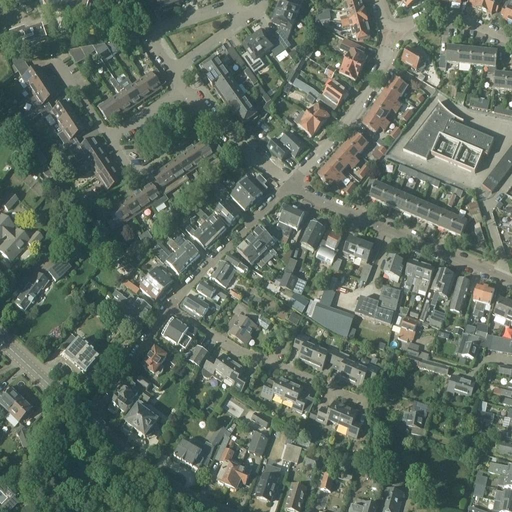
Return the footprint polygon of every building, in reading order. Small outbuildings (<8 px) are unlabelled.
[(44,0),(43,3),(47,11),(75,19),(88,11),(91,0),(44,0)] [(163,12),(172,9),(168,0),(148,0),(149,0),(155,0),(159,11),(163,10),(163,12)] [(182,0),(168,0),(172,9),(180,7),(179,4),(183,3),(182,0)] [(297,0),(295,5),(282,0),(281,4),(279,3),(275,12),(296,20),(304,0),(297,0)] [(321,0),(343,1),(344,5),(347,13),(363,9),(361,0),(357,1),(356,0),(321,0)] [(403,0),(403,1),(408,9),(421,2),(419,0),(403,0)] [(473,8),(482,12),(486,0),(470,0),(470,3),(474,5),(473,8)] [(497,1),(494,0),(486,0),(482,12),(492,15),(493,12),(497,14),(500,6),(496,5),(497,1)] [(511,24),(511,2),(508,0),(501,15),(505,17),(503,21),(511,24)] [(363,9),(347,13),(348,17),(341,19),(342,24),(366,17),(364,9),(363,9)] [(296,20),(275,12),(272,20),(274,21),(273,24),(285,30),(283,36),(282,35),(277,39),(286,52),(291,48),(287,42),(296,20)] [(321,16),(319,16),(320,22),(322,22),(331,21),(330,14),(321,16)] [(369,26),(366,17),(342,24),(343,28),(350,27),(351,30),(369,26)] [(369,26),(351,30),(354,39),(356,38),(358,43),(371,40),(369,35),(370,35),(368,26),(369,26)] [(18,50),(48,40),(43,27),(27,33),(25,29),(10,34),(13,43),(15,42),(18,50)] [(286,52),(277,39),(272,43),(264,32),(260,34),(259,32),(252,37),(265,56),(271,51),(276,58),(286,52)] [(265,56),(252,37),(245,42),(246,44),(243,47),(251,58),(245,61),(254,74),(264,67),(259,60),(265,56)] [(342,47),(351,52),(351,51),(362,56),(365,50),(345,41),(342,47)] [(123,51),(118,44),(106,46),(112,55),(113,57),(123,51)] [(106,46),(96,52),(102,61),(112,55),(106,46)] [(459,66),(460,49),(447,48),(447,58),(441,57),(439,70),(446,71),(447,65),(459,66)] [(234,62),(236,61),(240,58),(233,49),(228,53),(234,62)] [(310,60),(315,52),(309,49),(304,56),(310,60)] [(471,67),(473,51),(460,49),(459,66),(471,67)] [(87,60),(81,50),(70,51),(69,52),(76,65),(87,60)] [(345,63),(362,71),(365,63),(367,59),(362,56),(351,51),(351,52),(345,63)] [(425,67),(427,62),(408,51),(402,62),(416,71),(420,64),(425,67)] [(484,68),(485,52),(473,51),(471,67),(484,68)] [(485,52),(484,68),(496,69),(498,53),(485,52)] [(240,58),(236,61),(241,68),(245,66),(240,58)] [(205,76),(208,80),(208,81),(224,69),(217,60),(216,61),(215,59),(210,62),(211,64),(203,70),(207,75),(205,76)] [(300,59),(295,69),(300,72),(306,62),(300,59)] [(362,71),(345,63),(339,75),(355,83),(357,79),(358,79),(362,71)] [(329,67),(327,72),(335,75),(337,71),(329,67)] [(20,75),(29,89),(44,79),(43,77),(46,76),(40,68),(38,70),(37,69),(32,73),(29,69),(20,75)] [(214,84),(217,89),(231,79),(224,69),(208,81),(208,80),(208,81),(211,86),(214,84)] [(287,83),(293,86),(296,81),(297,81),(300,76),(298,75),(300,72),(295,69),(287,83)] [(157,71),(142,81),(152,96),(162,89),(162,88),(166,84),(157,71)] [(249,80),(253,77),(248,71),(245,73),(249,80)] [(335,75),(327,72),(325,75),(332,80),(335,75)] [(506,92),(508,76),(496,75),(494,91),(506,92)] [(257,84),(253,77),(249,80),(254,86),(257,84)] [(44,79),(29,89),(35,98),(50,89),(48,85),(50,83),(47,78),(44,79)] [(231,79),(217,89),(220,93),(218,95),(221,99),(237,88),(231,79)] [(336,80),(328,91),(343,101),(348,94),(350,91),(336,80)] [(387,89),(401,98),(407,89),(394,80),(387,89)] [(115,90),(119,88),(115,81),(111,83),(115,90)] [(133,87),(143,102),(152,96),(142,81),(133,87)] [(292,87),(309,97),(315,102),(320,96),(315,92),(297,81),(296,81),(293,86),(292,87)] [(143,102),(133,87),(123,93),(133,108),(143,102)] [(124,115),(133,108),(123,93),(119,88),(115,90),(119,96),(114,100),(124,115)] [(237,88),(221,99),(224,104),(227,103),(230,107),(244,97),(237,88)] [(262,98),(266,96),(261,88),(257,91),(262,98)] [(52,91),(50,89),(35,98),(31,101),(37,111),(40,109),(42,108),(48,104),(57,98),(56,97),(59,95),(54,89),(52,91)] [(387,89),(381,98),(394,107),(399,110),(402,107),(396,103),(399,99),(400,100),(401,98),(387,89)] [(337,109),(343,101),(328,91),(320,101),(335,112),(337,108),(337,109)] [(262,98),(267,105),(270,102),(266,96),(262,98)] [(419,96),(416,100),(421,105),(425,100),(419,96)] [(244,97),(230,107),(233,112),(231,113),(234,119),(235,118),(234,118),(250,107),(244,97)] [(315,102),(309,97),(306,100),(313,105),(315,102)] [(381,98),(375,108),(388,116),(391,112),(396,115),(399,110),(394,107),(381,98)] [(124,115),(114,100),(104,106),(103,105),(98,108),(107,122),(112,118),(114,121),(124,115)] [(273,106),(270,102),(267,105),(263,111),(268,114),(273,106)] [(439,105),(438,103),(438,104),(439,105),(403,151),(426,161),(430,153),(432,154),(431,156),(432,156),(440,137),(487,157),(494,142),(453,125),(455,120),(463,124),(463,123),(462,122),(460,122),(456,120),(453,117),(451,116),(449,115),(446,112),(443,110),(441,106),(439,105)] [(40,109),(43,113),(51,108),(48,104),(42,108),(40,109)] [(51,115),(57,124),(72,114),(65,104),(54,112),(51,108),(43,113),(41,114),(44,119),(51,115)] [(307,117),(320,128),(326,122),(329,118),(316,106),(307,117)] [(234,118),(235,118),(237,122),(240,121),(243,126),(251,121),(252,123),(257,119),(256,117),(257,116),(250,107),(234,118)] [(382,126),(387,129),(390,125),(385,121),(388,116),(375,108),(369,117),(382,126)] [(404,115),(410,119),(413,115),(408,110),(404,115)] [(320,128),(307,117),(303,113),(294,123),(311,138),(320,128)] [(52,127),(58,136),(63,133),(78,123),(72,114),(57,124),(52,127)] [(404,115),(401,119),(407,123),(410,119),(404,115)] [(385,133),(387,129),(382,126),(369,117),(363,127),(376,135),(379,130),(385,133)] [(285,124),(291,129),(295,125),(288,119),(285,124)] [(66,151),(69,149),(76,145),(73,141),(84,133),(78,123),(63,133),(58,136),(64,146),(63,147),(66,151)] [(397,129),(393,133),(398,137),(402,133),(397,129)] [(393,133),(390,138),(395,141),(398,137),(393,133)] [(275,140),(267,149),(281,162),(289,154),(295,159),(299,154),(302,153),(303,152),(304,150),(305,148),(290,134),(280,144),(275,140)] [(355,135),(348,144),(360,154),(368,146),(355,135)] [(78,164),(85,159),(100,149),(93,140),(81,147),(79,143),(76,145),(69,149),(78,164)] [(30,142),(27,144),(30,149),(30,152),(32,155),(37,151),(30,142)] [(194,149),(204,164),(222,152),(215,142),(208,148),(204,142),(194,149)] [(348,144),(340,152),(352,162),(357,167),(360,163),(355,159),(358,155),(359,156),(360,154),(348,144)] [(387,152),(382,148),(378,152),(383,156),(387,152)] [(100,149),(85,159),(91,169),(106,159),(100,149)] [(194,149),(185,155),(195,170),(204,164),(194,149)] [(333,160),(345,171),(348,167),(353,171),(357,167),(352,162),(340,152),(333,160)] [(186,176),(195,170),(185,155),(176,161),(186,176)] [(40,168),(47,163),(42,157),(36,161),(40,168)] [(510,170),(511,167),(511,163),(504,158),(500,163),(510,170)] [(106,159),(91,169),(97,178),(112,168),(106,159)] [(333,160),(326,169),(341,183),(345,179),(340,176),(345,171),(333,160)] [(176,161),(166,168),(180,187),(189,181),(186,176),(176,161)] [(506,175),(510,170),(500,163),(497,167),(506,175)] [(38,171),(49,182),(55,178),(46,166),(38,171)] [(364,167),(361,171),(366,175),(370,171),(364,167)] [(407,176),(409,170),(400,167),(398,172),(407,176)] [(503,180),(506,175),(497,167),(493,172),(503,180)] [(112,168),(97,178),(107,193),(119,185),(116,180),(119,178),(112,168)] [(158,173),(156,174),(158,177),(154,180),(159,187),(166,197),(180,187),(166,168),(163,170),(162,168),(157,171),(158,173)] [(338,186),(341,183),(326,169),(318,177),(330,188),(334,183),(338,186)] [(418,174),(409,170),(407,176),(415,179),(418,174)] [(361,171),(357,175),(363,180),(366,175),(361,171)] [(499,184),(503,180),(493,172),(489,177),(499,184)] [(421,181),(429,185),(432,180),(423,176),(421,181)] [(369,200),(380,205),(387,189),(376,185),(378,179),(372,177),(367,188),(372,191),(369,200)] [(496,189),(499,184),(489,177),(486,182),(496,189)] [(236,187),(256,206),(261,201),(259,199),(263,195),(262,195),(267,190),(258,181),(253,186),(246,178),(236,187)] [(432,180),(429,185),(438,189),(440,183),(432,180)] [(226,192),(216,182),(212,186),(222,196),(226,192)] [(491,195),(496,189),(486,182),(482,186),(491,193),(491,194),(491,195)] [(143,191),(142,191),(152,206),(155,211),(169,202),(166,197),(159,187),(155,190),(151,185),(148,187),(147,184),(141,188),(143,191)] [(351,184),(348,188),(353,193),(357,188),(351,184)] [(222,196),(212,186),(209,190),(219,200),(222,196)] [(444,191),(452,195),(455,190),(446,186),(444,191)] [(250,211),(256,206),(236,187),(232,191),(235,194),(231,198),(244,212),(248,209),(250,211)] [(348,188),(344,192),(350,197),(353,193),(348,188)] [(392,209),(398,194),(387,189),(380,205),(392,209)] [(455,190),(452,195),(461,199),(463,193),(455,190)] [(152,206),(142,191),(132,197),(142,212),(152,206)] [(403,214),(410,199),(398,194),(392,209),(403,214)] [(1,206),(8,212),(18,201),(12,195),(1,206)] [(452,208),(457,197),(452,195),(447,206),(452,208)] [(142,212),(132,197),(123,204),(133,219),(142,212)] [(415,219),(421,204),(410,199),(403,214),(415,219)] [(123,225),(133,219),(123,204),(121,205),(119,202),(112,207),(114,210),(113,210),(115,213),(110,217),(111,219),(106,222),(112,232),(123,225)] [(225,204),(224,205),(221,202),(218,206),(221,208),(214,214),(229,228),(229,227),(232,227),(235,225),(235,222),(239,218),(225,204)] [(176,203),(172,206),(176,212),(180,209),(176,203)] [(426,224),(433,209),(421,204),(415,219),(426,224)] [(201,211),(195,205),(191,209),(196,214),(197,215),(201,211)] [(277,230),(281,232),(284,233),(283,234),(285,235),(296,210),(287,207),(286,207),(283,206),(280,215),(283,216),(277,230)] [(438,229),(444,214),(433,209),(426,224),(438,229)] [(472,221),(474,220),(481,218),(482,218),(479,209),(469,212),(472,221)] [(285,235),(283,239),(281,244),(286,246),(293,230),(297,232),(305,214),(296,210),(285,235)] [(449,234),(456,219),(444,214),(438,229),(449,234)] [(206,216),(201,220),(219,239),(226,232),(213,218),(211,221),(206,216)] [(6,240),(9,236),(7,234),(13,228),(1,217),(0,217),(0,242),(4,238),(6,240)] [(456,219),(449,234),(461,239),(467,224),(456,219)] [(200,231),(213,245),(219,239),(201,220),(197,224),(202,229),(200,231)] [(304,239),(301,245),(307,248),(312,238),(313,237),(320,224),(314,222),(312,225),(311,224),(303,239),(304,239)] [(312,238),(307,248),(314,252),(325,231),(323,230),(325,227),(320,224),(313,237),(312,238)] [(160,238),(164,235),(157,226),(154,228),(159,236),(160,238)] [(212,245),(213,245),(200,231),(196,235),(190,228),(186,231),(187,233),(205,252),(207,250),(209,252),(214,247),(212,245)] [(478,243),(484,241),(480,229),(474,231),(478,243)] [(252,238),(272,258),(273,258),(275,256),(275,257),(277,255),(271,248),(274,245),(270,240),(260,230),(259,232),(257,232),(255,234),(255,235),(252,238)] [(11,238),(9,236),(6,240),(7,241),(0,249),(0,253),(10,263),(27,245),(32,250),(41,239),(36,235),(29,243),(17,231),(11,238)] [(148,232),(144,235),(148,242),(152,239),(148,232)] [(278,241),(281,244),(283,239),(285,235),(283,234),(284,233),(281,232),(277,241),(278,241)] [(148,242),(144,235),(139,239),(143,245),(148,242)] [(336,250),(341,239),(332,235),(328,244),(322,242),(320,247),(322,248),(316,259),(332,267),(339,252),(336,250)] [(268,261),(272,258),(252,238),(245,245),(259,259),(265,265),(268,261)] [(171,241),(193,264),(200,257),(187,244),(183,240),(181,242),(178,239),(174,244),(171,241)] [(355,259),(361,243),(349,239),(343,255),(355,259)] [(176,254),(173,257),(186,270),(193,264),(171,241),(167,245),(176,254)] [(372,248),(361,243),(355,259),(366,264),(372,248)] [(133,244),(122,256),(129,262),(140,250),(133,244)] [(160,264),(166,270),(168,268),(170,270),(171,269),(179,277),(181,275),(182,276),(186,272),(185,271),(186,270),(173,257),(160,244),(157,247),(158,247),(151,254),(153,256),(160,264)] [(261,269),(265,265),(259,259),(245,245),(237,253),(251,267),(255,263),(261,269)] [(247,273),(248,272),(241,267),(242,265),(229,257),(226,264),(244,275),(246,272),(247,273)] [(399,280),(403,270),(400,269),(402,263),(389,258),(384,274),(390,276),(388,281),(397,284),(399,280)] [(336,260),(332,271),(338,273),(342,262),(336,260)] [(63,261),(47,274),(55,283),(71,270),(63,261)] [(410,287),(413,279),(418,265),(410,262),(405,276),(409,277),(406,286),(410,287)] [(122,269),(130,276),(135,270),(128,264),(122,269)] [(158,270),(149,280),(163,294),(165,293),(167,295),(172,290),(169,287),(173,283),(164,276),(168,271),(166,270),(160,264),(156,268),(158,270)] [(226,289),(235,273),(222,265),(216,274),(214,274),(212,277),(213,279),(212,280),(226,289)] [(418,292),(426,267),(418,265),(413,279),(417,280),(412,294),(417,295),(418,292)] [(366,284),(372,268),(366,266),(360,281),(366,284)] [(434,270),(426,267),(418,292),(426,294),(434,270)] [(436,308),(439,299),(441,293),(440,293),(446,274),(438,271),(432,290),(437,292),(437,293),(436,292),(431,307),(436,308)] [(42,291),(48,283),(36,274),(26,287),(28,288),(14,306),(24,313),(41,290),(42,291)] [(456,277),(446,274),(440,293),(441,293),(439,299),(448,302),(456,277)] [(293,293),(298,281),(285,275),(280,288),(293,293)] [(166,297),(163,294),(149,280),(140,291),(155,304),(159,300),(161,302),(166,297)] [(460,315),(462,309),(464,309),(466,304),(464,303),(470,284),(467,283),(467,281),(462,280),(461,281),(458,281),(449,312),(460,315)] [(127,281),(123,286),(130,291),(134,286),(127,281)] [(298,281),(293,293),(302,297),(307,284),(298,281)] [(220,298),(221,296),(213,291),(214,289),(211,287),(210,288),(203,284),(201,287),(200,287),(198,290),(198,292),(198,293),(211,301),(214,303),(217,297),(219,297),(220,298)] [(473,302),(478,304),(475,311),(479,313),(486,289),(478,286),(473,302)] [(361,300),(355,316),(393,329),(393,328),(396,314),(397,308),(400,294),(383,289),(379,306),(361,300)] [(494,291),(486,289),(479,313),(480,313),(484,314),(486,306),(489,307),(494,291)] [(233,290),(229,295),(240,302),(244,297),(233,290)] [(119,301),(130,309),(146,320),(152,312),(136,301),(131,297),(128,301),(116,292),(113,296),(119,301)] [(229,296),(224,292),(221,296),(220,298),(225,301),(229,296)] [(294,299),(290,307),(301,314),(308,304),(294,295),(292,298),(294,299)] [(184,307),(185,307),(185,308),(203,319),(209,309),(212,311),(213,309),(219,313),(221,309),(213,304),(212,306),(208,303),(207,305),(205,303),(204,306),(191,298),(188,303),(187,302),(184,307)] [(140,329),(146,320),(130,309),(119,301),(112,311),(123,320),(124,318),(140,329)] [(494,317),(505,322),(511,305),(511,304),(507,303),(501,301),(494,317)] [(233,314),(239,318),(242,313),(246,307),(240,303),(233,314)] [(355,319),(317,306),(312,321),(336,329),(334,335),(347,340),(355,319)] [(246,307),(242,313),(257,323),(261,317),(246,307)] [(396,314),(393,328),(401,331),(399,337),(398,340),(407,344),(409,340),(412,342),(415,335),(413,335),(418,322),(406,317),(406,318),(402,316),(396,314)] [(429,326),(441,331),(444,322),(432,318),(429,326)] [(245,346),(256,328),(241,319),(230,336),(245,346)] [(198,331),(190,326),(188,330),(175,322),(172,321),(168,327),(171,329),(169,332),(166,330),(162,337),(178,347),(179,346),(186,350),(191,341),(185,337),(187,333),(194,337),(198,331)] [(478,326),(475,338),(486,341),(487,337),(487,335),(481,333),(483,327),(478,326)] [(440,331),(438,337),(449,341),(451,334),(440,331)] [(469,336),(466,345),(462,357),(475,361),(479,349),(485,351),(486,341),(475,338),(469,336)] [(310,367),(318,349),(307,345),(309,341),(299,337),(294,347),(303,351),(298,362),(310,367)] [(491,352),(493,338),(487,337),(486,341),(485,351),(491,352)] [(496,353),(499,339),(493,338),(491,352),(496,353)] [(502,354),(504,340),(499,339),(496,353),(502,354)] [(507,355),(510,341),(504,340),(502,354),(507,355)] [(64,365),(71,371),(88,351),(78,342),(63,358),(67,362),(64,365)] [(420,353),(418,352),(420,348),(411,345),(407,355),(418,359),(420,353)] [(328,354),(318,349),(310,367),(322,372),(326,361),(334,365),(339,354),(330,350),(328,354)] [(197,350),(189,362),(201,370),(209,357),(197,350)] [(88,351),(71,371),(77,377),(80,374),(84,377),(89,381),(95,375),(90,371),(93,367),(101,374),(107,368),(88,351)] [(161,366),(166,359),(155,351),(143,368),(144,369),(145,371),(146,372),(149,372),(154,376),(155,375),(158,378),(159,376),(162,375),(163,373),(163,371),(165,369),(161,366)] [(180,361),(172,354),(167,361),(176,367),(180,361)] [(339,354),(334,365),(332,370),(340,373),(338,379),(350,384),(357,366),(347,362),(349,358),(339,354)] [(421,361),(408,356),(405,364),(418,368),(421,361)] [(222,384),(224,380),(234,364),(224,357),(217,367),(210,362),(203,372),(202,374),(203,376),(204,378),(205,380),(207,380),(209,380),(211,380),(213,378),(222,384)] [(450,368),(421,361),(419,369),(448,377),(450,368)] [(245,371),(234,364),(224,380),(234,386),(231,390),(240,396),(250,380),(249,381),(242,377),(245,371)] [(357,366),(350,384),(362,389),(366,379),(373,382),(373,381),(375,382),(379,371),(369,367),(368,371),(357,366)] [(511,372),(511,370),(500,368),(500,369),(496,368),(495,372),(499,373),(499,375),(511,377),(511,372)] [(147,389),(151,384),(141,377),(137,382),(147,389)] [(453,396),(454,394),(470,399),(475,385),(458,380),(453,378),(448,394),(453,396)] [(273,397),(284,402),(291,385),(279,379),(276,387),(274,386),(274,384),(268,382),(262,397),(272,401),(273,397)] [(132,403),(138,395),(132,391),(135,387),(129,382),(124,390),(123,390),(112,405),(113,406),(110,410),(115,414),(119,410),(125,415),(133,404),(132,403)] [(303,390),(291,385),(284,402),(294,406),(292,410),(302,415),(303,412),(309,415),(315,402),(301,395),(303,390)] [(0,406),(8,414),(20,402),(7,389),(2,394),(3,395),(0,397),(3,400),(0,402),(0,406)] [(511,392),(501,390),(499,396),(511,399),(511,394),(511,392)] [(146,392),(141,399),(148,403),(153,397),(146,392)] [(20,402),(8,414),(18,424),(22,421),(23,422),(29,417),(27,415),(30,412),(20,402)] [(145,439),(158,423),(142,411),(145,407),(138,402),(135,406),(138,408),(126,425),(124,428),(124,430),(130,434),(132,433),(134,431),(145,439)] [(477,412),(485,414),(488,405),(479,402),(477,412)] [(420,430),(423,418),(427,419),(429,408),(414,403),(411,416),(410,415),(407,428),(413,429),(411,435),(422,437),(424,431),(420,430)] [(339,426),(346,409),(335,404),(330,415),(322,411),(319,417),(317,422),(326,426),(328,422),(339,426)] [(346,409),(339,426),(349,431),(347,435),(357,440),(362,429),(353,425),(358,414),(346,409)] [(476,412),(474,425),(479,426),(479,423),(483,424),(483,423),(492,426),(495,416),(485,414),(476,412)] [(252,420),(265,429),(271,422),(257,413),(252,420)] [(319,417),(312,414),(310,419),(317,422),(319,417)] [(473,432),(481,434),(483,424),(479,423),(479,426),(474,425),(473,432)] [(220,426),(216,432),(223,437),(224,435),(226,432),(227,431),(220,426)] [(23,449),(31,446),(25,431),(26,431),(21,427),(14,434),(19,438),(23,449)] [(256,434),(248,453),(262,459),(269,439),(256,434)] [(511,446),(488,441),(486,451),(495,454),(511,458),(511,446)] [(176,459),(174,463),(174,464),(178,466),(179,466),(181,463),(192,469),(193,468),(198,471),(209,452),(211,454),(215,448),(208,444),(207,443),(204,448),(196,443),(195,445),(193,443),(191,446),(184,442),(174,459),(176,459)] [(282,461),(291,463),(295,448),(287,446),(282,461)] [(301,450),(295,448),(291,463),(297,465),(301,450)] [(218,484),(220,485),(220,486),(224,487),(225,487),(229,488),(238,470),(238,471),(240,465),(233,463),(231,468),(228,467),(234,454),(225,450),(220,463),(225,465),(218,484)] [(318,460),(307,456),(303,466),(315,470),(318,460)] [(489,474),(500,477),(511,479),(511,468),(491,464),(489,474)] [(257,499),(270,503),(281,471),(267,466),(257,499)] [(243,473),(238,471),(238,470),(229,488),(231,489),(231,490),(235,492),(236,491),(237,491),(237,489),(239,489),(241,484),(245,486),(249,475),(251,470),(245,468),(243,473)] [(343,480),(352,483),(354,476),(345,473),(343,480)] [(331,494),(335,478),(325,475),(321,491),(331,494)] [(475,485),(476,485),(486,487),(488,480),(477,477),(475,485)] [(511,479),(500,477),(498,487),(511,490),(511,479)] [(486,487),(476,485),(474,493),(484,495),(486,487)] [(291,511),(299,511),(306,490),(292,486),(286,510),(291,511)] [(398,511),(403,494),(386,489),(379,511),(398,511)] [(437,494),(422,490),(420,498),(434,502),(437,494)] [(511,495),(497,492),(495,502),(511,505),(511,495)] [(13,497),(2,509),(4,511),(10,511),(19,503),(13,497)] [(375,511),(376,510),(369,508),(370,504),(357,500),(355,508),(351,507),(349,511),(375,511)] [(511,511),(511,505),(495,502),(492,511),(511,511)]
